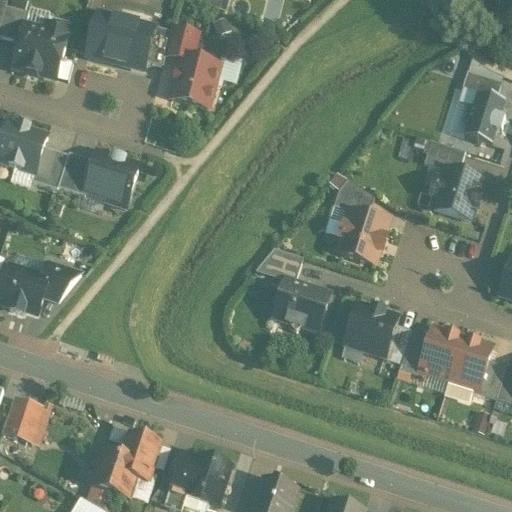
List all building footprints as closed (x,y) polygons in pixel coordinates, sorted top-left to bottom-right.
[(29,15),(5,9),(0,27),(0,39),(20,45),(24,28),(25,28),(29,15)] [(153,31),(98,17),(87,58),(144,72),(146,65),(154,31),(153,31)] [(25,28),(24,28),(20,45),(13,71),(25,73),(26,77),(37,79),(40,77),(56,82),(68,33),(47,28),(46,33),(25,28)] [(172,34),(154,30),(153,31),(154,31),(146,65),(163,69),(165,59),(172,34)] [(182,63),(183,59),(193,62),(199,38),(172,31),(172,34),(165,59),(182,63)] [(193,62),(183,59),(182,63),(179,74),(177,73),(173,88),(175,89),(171,103),(208,112),(219,69),(193,62)] [(495,81),(470,66),(467,76),(494,84),(495,81)] [(494,84),(467,76),(462,91),(478,96),(497,102),(502,86),(494,84)] [(497,102),(478,96),(473,111),(466,109),(461,124),(468,126),(464,140),(492,149),(496,135),(501,136),(505,121),(501,120),(506,105),(497,102)] [(29,131),(18,127),(18,129),(7,126),(0,148),(0,165),(34,176),(35,177),(44,150),(47,139),(29,133),(29,131)] [(465,155),(431,144),(424,167),(445,173),(445,172),(459,176),(465,155)] [(68,158),(44,150),(35,177),(34,176),(31,184),(57,192),(58,190),(68,158)] [(112,159),(97,155),(94,164),(85,193),(86,193),(108,200),(109,200),(127,205),(139,168),(125,164),(126,161),(112,157),(112,159)] [(94,164),(69,156),(68,158),(58,190),(84,199),(86,193),(85,193),(94,164)] [(459,176),(445,172),(445,173),(441,185),(436,183),(431,198),(437,199),(433,212),(470,224),(474,210),(477,211),(481,198),(478,197),(483,184),(459,176)] [(374,200),(347,183),(338,194),(333,210),(351,215),(352,214),(368,219),(374,200)] [(127,205),(109,200),(107,205),(125,211),(127,205)] [(368,219),(352,214),(351,215),(347,228),(344,227),(339,241),(343,242),(338,256),(374,267),(379,254),(382,255),(386,241),(383,240),(388,225),(368,219)] [(303,261),(274,252),(255,274),(285,284),(285,283),(295,286),(303,261)] [(511,260),(511,261),(500,298),(511,302),(511,260)] [(81,278),(47,267),(43,281),(49,283),(43,300),(58,305),(81,278)] [(43,281),(9,270),(0,299),(0,305),(11,309),(10,313),(23,318),(25,314),(37,318),(43,300),(49,283),(43,281)] [(309,284),(304,289),(295,286),(285,283),(285,284),(273,321),(287,325),(296,335),(302,330),(319,335),(331,297),(317,293),(309,284)] [(372,313),(358,308),(346,346),(384,358),(385,358),(394,328),(397,321),(383,316),(383,314),(373,311),(372,313)] [(412,334),(394,328),(385,358),(384,358),(382,362),(401,368),(410,339),(412,334)] [(454,338),(433,332),(429,345),(420,373),(425,375),(449,383),(463,339),(454,337),(454,338)] [(429,345),(410,339),(401,368),(399,374),(423,381),(425,375),(420,373),(429,345)] [(472,342),(463,339),(449,383),(474,391),(479,392),(488,364),(492,350),(471,344),(472,342)] [(506,370),(488,364),(479,392),(474,391),(472,397),(496,404),(496,402),(506,370)] [(511,369),(507,368),(506,370),(496,402),(511,406),(511,369)] [(44,411),(15,402),(6,426),(35,436),(44,411)] [(118,475),(135,481),(147,485),(152,470),(160,449),(161,447),(130,437),(122,463),(118,475)] [(160,449),(152,470),(164,474),(171,452),(160,449)] [(118,475),(122,463),(102,456),(91,488),(129,501),(135,481),(118,475)] [(182,511),(187,498),(198,464),(182,458),(173,484),(164,509),(163,511),(164,511),(182,511)] [(198,464),(187,498),(218,509),(231,471),(199,459),(198,464)] [(162,480),(159,493),(150,504),(164,509),(173,484),(162,480)] [(289,511),(297,491),(265,480),(254,511),(289,511)] [(97,511),(81,503),(74,511),(97,511)] [(360,511),(334,503),(330,511),(360,511)]
